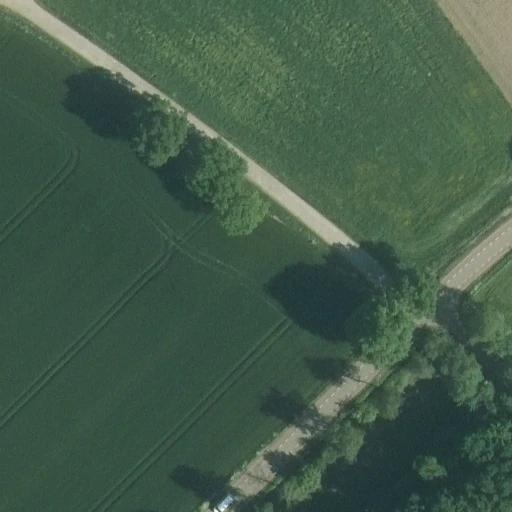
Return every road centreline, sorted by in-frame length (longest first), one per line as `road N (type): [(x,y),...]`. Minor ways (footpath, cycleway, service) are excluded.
road 1 (track): [(418,318),(350,248),(220,143),(6,0)]
road 2 (unclassified): [(225,511),(433,303)]
